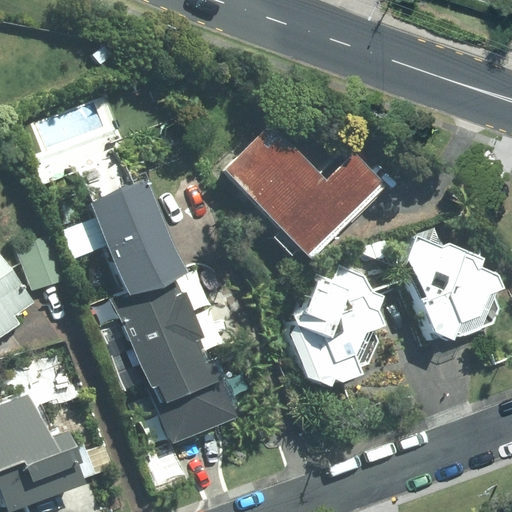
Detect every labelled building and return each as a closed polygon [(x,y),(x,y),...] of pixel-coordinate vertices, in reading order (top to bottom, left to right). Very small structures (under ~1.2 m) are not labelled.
[(223,176),(302,258),(380,184),(348,151),(320,178),(272,129),(223,176)] [(144,177),(82,201),(118,292),(179,268),(144,177)] [(50,233),(14,245),(29,290),(65,278),(50,233)] [(489,321),(488,318),(495,303),(489,288),(497,285),(493,274),(472,265),(475,257),(454,247),(451,246),(444,243),(437,246),(412,234),(398,267),(425,338),(452,328),(454,334),(486,322),(487,321),(489,321)] [(302,376),(321,384),(323,384),(355,372),(353,367),(364,363),(364,362),(365,363),(375,339),(373,338),(369,328),(378,324),(371,307),(376,295),(365,291),(353,257),(335,264),(336,267),(335,267),(329,280),(311,272),(286,337),(300,375),(302,376)] [(0,259),(0,331),(14,321),(10,314),(29,301),(0,259)] [(174,273),(106,300),(163,442),(232,415),(174,273)] [(25,394),(0,403),(0,508),(1,510),(113,468),(103,443),(83,451),(79,441),(67,445),(61,428),(41,436),(25,394)]
